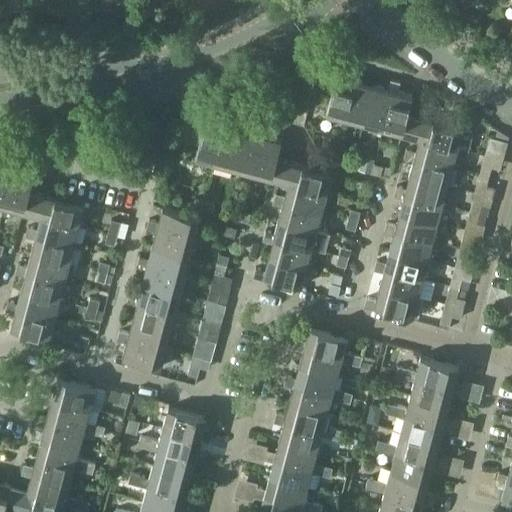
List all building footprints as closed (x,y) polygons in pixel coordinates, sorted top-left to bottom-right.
[(346,119),(358,71),(354,70),(352,80),(337,76),(327,114),(346,119)] [(364,73),(358,71),(346,119),(365,124),(375,86),(362,82),(364,73)] [(389,89),(375,86),(365,124),(384,129),(396,81),(392,80),(389,89)] [(401,83),(396,81),(384,129),(403,134),(409,113),(413,96),(399,92),(401,83)] [(409,113),(403,134),(420,139),(458,149),(467,151),(473,132),(409,113)] [(216,163),(229,115),(223,114),(221,123),(206,119),(196,157),(216,163)] [(233,116),(229,115),(216,163),(234,168),(244,129),(230,126),(233,116)] [(258,133),(244,129),(234,168),(252,173),(266,125),(260,124),(258,133)] [(270,126),(266,125),(252,173),(272,178),(277,158),(282,139),(268,136),(270,126)] [(504,140),(491,136),(488,145),(502,149),(504,140)] [(458,149),(420,139),(416,151),(407,149),(405,154),(453,167),(458,149)] [(335,163),(337,153),(328,151),(325,161),(335,163)] [(347,156),(337,153),(335,163),(344,166),(347,156)] [(453,167),(405,154),(404,159),(414,161),(410,176),(448,186),(453,167)] [(0,163),(0,204),(5,206),(18,158),(13,157),(10,166),(0,163)] [(18,158),(5,206),(24,211),(30,191),(35,173),(20,169),(23,159),(18,158)] [(277,158),(272,178),(277,180),(289,183),(327,193),(332,173),(282,160),(277,158)] [(363,158),(360,170),(362,171),(371,173),(374,161),(363,158)] [(375,163),(372,173),(381,176),(384,166),(375,163)] [(490,176),(493,167),(483,164),(480,173),(490,176)] [(488,185),(490,176),(480,173),(478,183),(488,185)] [(443,204),(448,186),(410,176),(406,188),(397,186),(396,192),(443,204)] [(362,181),(359,191),(367,193),(369,183),(362,181)] [(327,193),(289,183),(285,196),(276,193),(275,197),(322,211),(327,193)] [(29,212),(42,216),(80,226),(86,206),(34,192),(30,191),(24,211),(29,212)] [(443,204),(396,192),(394,196),(404,198),(400,213),(438,223),(443,204)] [(322,211),(275,197),(273,203),(283,206),(279,219),(317,229),(322,211)] [(203,210),(205,200),(196,198),(193,208),(203,210)] [(215,203),(205,200),(203,210),(212,213),(215,203)] [(480,214),(482,208),(483,204),(473,201),(470,212),(480,214)] [(149,224),(196,236),(201,217),(163,207),(159,222),(150,219),(149,224)] [(239,220),(242,210),(233,208),(230,218),(239,220)] [(349,218),(359,221),(362,211),(352,209),(349,218)] [(242,210),(239,220),(249,223),(252,213),(242,210)] [(478,222),(480,214),(470,212),(468,220),(478,222)] [(438,223),(400,213),(397,226),(387,223),(386,229),(433,241),(438,223)] [(80,226),(42,216),(38,229),(29,226),(28,231),(76,244),(80,226)] [(359,221),(349,218),(347,227),(357,230),(359,221)] [(112,219),(108,233),(118,236),(122,222),(112,219)] [(317,229),(279,219),(275,233),(266,231),(265,235),(312,248),(317,229)] [(196,236),(149,224),(147,229),(156,231),(153,244),(191,254),(196,236)] [(237,228),(228,225),(225,235),(235,237),(237,228)] [(433,241),(386,229),(385,233),(394,235),(390,249),(428,260),(433,241)] [(76,244),(28,231),(26,236),(36,238),(32,252),(71,262),(76,244)] [(118,236),(108,233),(106,242),(115,245),(118,236)] [(312,248),(265,235),(264,240),(273,243),(269,256),(308,266),(312,248)] [(470,251),(472,242),(473,241),(463,238),(460,248),(470,251)] [(140,256),(139,260),(186,273),(191,254),(153,244),(149,259),(140,256)] [(339,255),(349,258),(352,248),(342,246),(339,255)] [(468,259),(470,251),(460,248),(458,257),(468,259)] [(428,260),(390,249),(387,263),(377,260),(376,266),(423,278),(428,260)] [(66,281),(71,262),(32,252),(28,266),(19,263),(18,268),(66,281)] [(220,253),(218,261),(228,264),(230,256),(220,253)] [(349,258),(339,255),(337,264),(346,267),(349,258)] [(308,266),(269,256),(266,270),(256,268),(254,278),(273,283),(274,279),(302,286),(308,266)] [(186,273),(139,260),(137,266),(146,268),(143,282),(181,292),(186,273)] [(98,270),(108,273),(110,263),(101,261),(98,270)] [(228,264),(218,261),(215,272),(225,274),(228,264)] [(419,296),(423,278),(376,266),(375,270),(384,273),(380,286),(419,296)] [(61,299),(66,281),(18,268),(17,273),(26,276),(22,289),(61,299)] [(108,273),(98,270),(95,279),(105,282),(108,273)] [(460,288),(462,278),(463,278),(453,275),(450,286),(460,288)] [(130,293),(129,297),(176,310),(181,292),(143,282),(139,296),(130,293)] [(339,295),(341,285),(332,283),(329,292),(339,295)] [(423,298),(419,296),(380,286),(377,300),(368,297),(365,307),(385,312),(386,308),(414,316),(418,317),(423,298)] [(458,296),(460,288),(450,286),(448,294),(458,296)] [(61,299),(22,289),(19,303),(9,300),(8,305),(55,319),(61,299)] [(218,302),(220,293),(210,290),(208,299),(218,302)] [(226,304),(228,295),(220,293),(218,302),(226,304)] [(176,310),(129,297),(127,303),(137,306),(133,319),(171,329),(176,310)] [(88,307),(98,310),(100,300),(90,298),(88,307)] [(218,302),(208,299),(205,309),(215,311),(218,302)] [(55,319),(8,305),(7,310),(16,313),(12,327),(50,337),(55,319)] [(98,310),(88,307),(85,316),(95,319),(98,310)] [(450,324),(452,315),(443,312),(440,322),(450,324)] [(120,330),(119,335),(166,348),(171,329),(133,319),(129,333),(120,330)] [(352,365),(354,355),(345,352),(349,338),(309,326),(306,339),(296,337),(295,342),(344,355),(342,362),(352,365)] [(198,336),(208,339),(210,330),(200,327),(198,336)] [(87,347),(90,337),(80,335),(77,344),(87,347)] [(166,348),(119,335),(117,340),(127,343),(123,357),(161,367),(166,348)] [(205,348),(208,340),(208,339),(198,336),(195,346),(205,348)] [(344,355),(295,342),(294,347),(303,350),(299,364),(339,374),(342,362),(344,355)] [(363,357),(354,355),(352,365),(360,367),(363,357)] [(421,357),(417,371),(416,376),(463,389),(464,384),(456,382),(459,368),(421,357)] [(200,367),(190,364),(188,374),(198,376),(200,367)] [(339,374),(299,364),(296,377),(286,375),(285,380),(334,393),(332,399),(341,402),(344,392),(335,389),(339,374)] [(406,379),(408,369),(399,366),(396,377),(406,379)] [(408,369),(406,379),(414,382),(411,394),(449,405),(453,392),(462,394),(463,389),(416,376),(417,371),(408,369)] [(43,395),(91,407),(95,389),(57,378),(53,392),(44,390),(43,395)] [(334,393),(285,380),(283,386),(293,388),(289,401),(329,411),(332,399),(334,393)] [(130,393),(120,390),(118,399),(127,402),(130,393)] [(344,392),(341,402),(350,404),(353,394),(344,392)] [(142,406),(145,396),(135,394),(132,403),(142,406)] [(411,394),(407,408),(406,413),(453,426),(455,421),(446,419),(449,405),(411,394)] [(91,407),(43,395),(41,399),(51,402),(47,416),(85,426),(84,431),(94,434),(96,424),(87,421),(91,407)] [(329,411),(289,401),(286,413),(277,411),(275,416),(323,430),(322,436),(331,439),(334,429),(324,426),(329,411)] [(395,416),(398,406),(389,403),(386,414),(395,416)] [(398,406),(395,416),(404,418),(401,431),(440,442),(443,430),(452,432),(453,426),(406,413),(407,408),(398,406)] [(168,407),(163,426),(211,439),(212,434),(203,431),(206,417),(168,407)] [(34,427),(33,432),(80,445),(84,431),(85,426),(47,416),(43,429),(34,427)] [(323,430),(275,416),(274,421),(283,423),(279,438),(318,449),(322,436),(323,430)] [(106,426),(96,424),(94,434),(103,436),(106,426)] [(159,440),(151,438),(148,448),(155,450),(156,450),(158,445),(196,455),(200,441),(209,444),(211,439),(163,426),(159,440)] [(334,429),(331,439),(340,441),(343,431),(334,429)] [(401,431),(397,445),(396,450),(443,463),(445,458),(436,456),(440,442),(401,431)] [(80,445),(33,432),(31,436),(41,439),(37,453),(75,463),(74,468),(84,471),(86,461),(77,459),(80,445)] [(148,448),(151,438),(140,435),(137,445),(148,448)] [(276,450),(267,448),(265,453),(314,467),(312,474),(321,476),(324,466),(314,464),(318,449),(279,438),(276,450)] [(385,453),(388,443),(379,440),(376,451),(385,453)] [(397,445),(388,443),(385,453),(395,456),(391,469),(429,480),(433,466),(442,469),(443,463),(396,450),(397,445)] [(192,466),(195,455),(158,445),(156,450),(155,450),(151,463),(199,476),(201,469),(192,466)] [(75,463),(37,453),(33,466),(24,464),(22,470),(70,483),(74,468),(75,463)] [(314,467),(265,453),(264,459),(273,461),(269,474),(309,485),(312,474),(314,467)] [(95,464),(86,461),(84,471),(93,473),(95,464)] [(198,479),(199,476),(151,463),(148,475),(140,473),(137,483),(146,485),(145,487),(146,487),(148,482),(185,492),(189,477),(198,479)] [(500,471),(498,478),(511,481),(511,463),(509,474),(500,471)] [(324,466),(321,476),(330,479),(333,469),(324,466)] [(391,469),(387,483),(386,487),(435,500),(436,496),(426,493),(429,480),(391,469)] [(70,483),(22,470),(21,475),(30,477),(27,489),(65,501),(64,506),(74,508),(76,498),(67,496),(70,483)] [(137,483),(140,473),(130,470),(127,480),(137,483)] [(266,488),(256,485),(255,490),(304,504),(302,510),(308,511),(310,511),(313,503),(304,500),(309,485),(269,474),(266,488)] [(375,491),(378,480),(369,478),(366,488),(375,491)] [(511,481),(498,478),(497,481),(506,484),(502,499),(511,501),(511,481)] [(387,483),(378,480),(375,491),(384,493),(381,505),(405,511),(420,511),(423,503),(434,506),(435,500),(386,487),(387,483)] [(0,511),(2,511),(5,505),(12,507),(18,487),(0,482),(0,511)] [(182,504),(185,492),(148,482),(146,487),(145,487),(142,499),(190,511),(191,506),(182,504)] [(65,501),(27,489),(18,487),(12,507),(30,511),(62,511),(64,506),(65,501)] [(304,504),(255,490),(254,495),(263,498),(259,511),(301,511),(302,510),(304,504)] [(76,498),(74,508),(87,511),(90,502),(76,498)] [(138,511),(130,510),(129,511),(189,511),(190,511),(142,499),(138,511)] [(313,503),(310,511),(321,511),(323,505),(313,503)]
